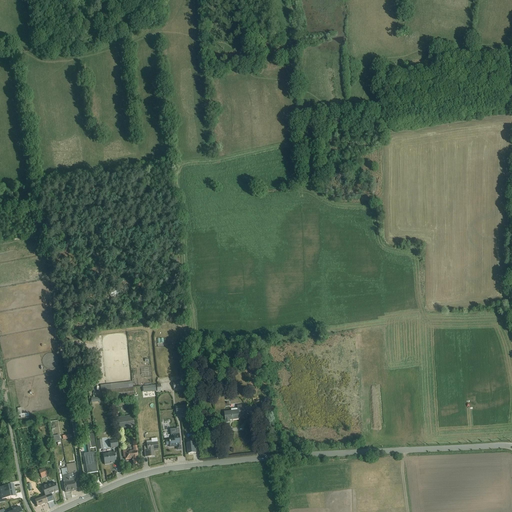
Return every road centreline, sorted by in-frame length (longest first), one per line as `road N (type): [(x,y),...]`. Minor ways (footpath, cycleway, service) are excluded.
road 1 (residential): [(57,511),(135,476),(176,467),(511,446)]
road 2 (unknown): [(83,499),(64,350),(74,343),(93,348),(97,398)]
road 3 (track): [(0,390),(28,511)]
